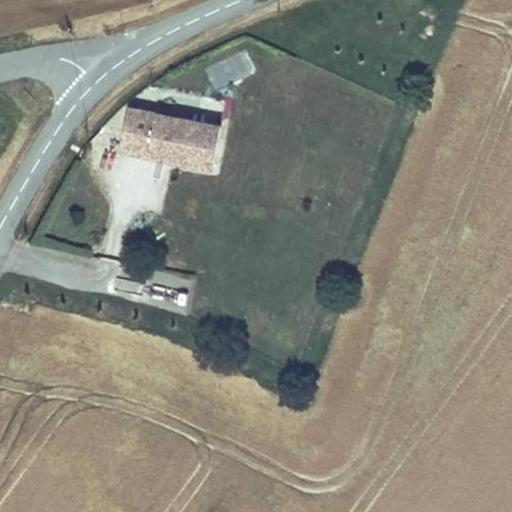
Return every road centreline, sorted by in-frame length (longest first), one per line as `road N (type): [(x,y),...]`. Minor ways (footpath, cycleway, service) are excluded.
road 1 (tertiary): [(0,228),(94,82)]
road 2 (tertiary): [(94,82),(179,27),(240,0)]
